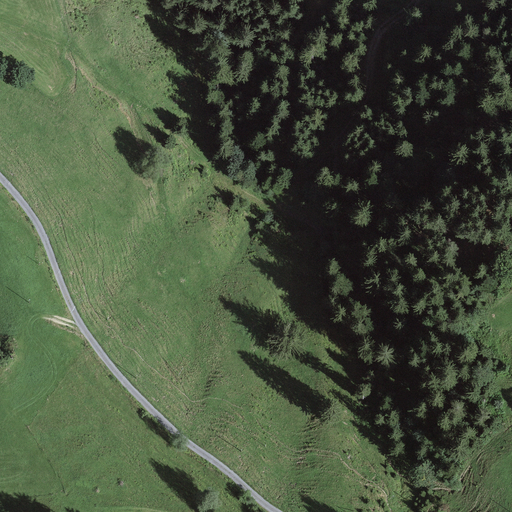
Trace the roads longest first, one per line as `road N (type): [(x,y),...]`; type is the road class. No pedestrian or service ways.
road 1 (track): [(0,176),(39,227),(74,314),(112,367),(276,511)]
road 2 (track): [(313,0),(285,138),(288,166),(301,178),(365,102),(378,35),(417,0)]
road 3 (track): [(0,18),(61,39),(100,82),(171,127),(262,203),(287,203),(301,178)]
